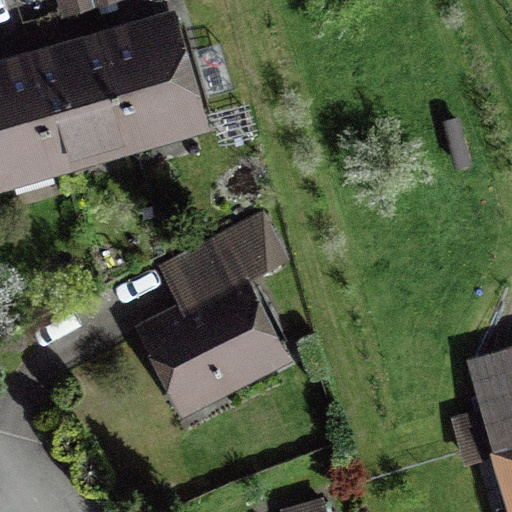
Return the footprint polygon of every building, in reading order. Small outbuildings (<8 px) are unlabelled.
[(103,39),(132,138),(196,120),(167,20),(103,39)] [(32,59),(61,159),(61,154),(129,134),(132,138),(103,39),(103,44),(81,50),(80,45),(54,53),(55,58),(35,64),(33,59),(32,59)] [(0,68),(0,176),(61,159),(32,59),(0,68)] [(146,329),(185,404),(280,355),(241,280),(282,258),(260,216),(168,264),(175,278),(191,269),(205,297),(146,329)] [(511,406),(457,423),(466,457),(510,444),(511,450),(511,406)]
